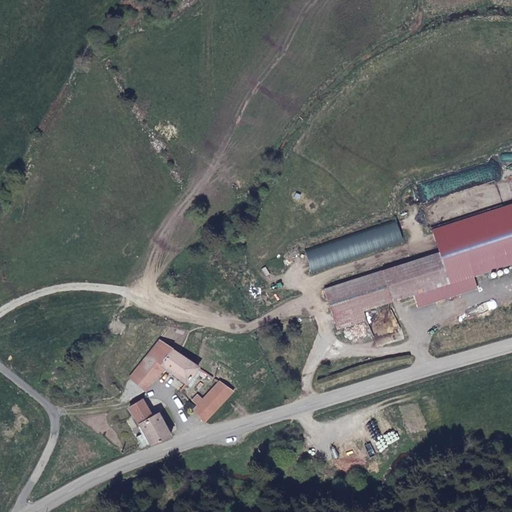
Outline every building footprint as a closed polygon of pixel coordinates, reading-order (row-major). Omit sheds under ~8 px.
[(511,204),(431,230),(439,254),(449,284),(413,295),(417,308),(478,289),(474,277),(511,265),(511,204)] [(396,220),(304,249),(311,272),(403,242),(396,220)] [(413,295),(449,284),(439,254),(324,290),(337,329),(366,320),(363,311),(413,295)] [(129,377),(146,392),(164,368),(187,383),(199,367),(159,340),(129,377)] [(205,420),(233,391),(219,381),(193,408),(205,420)] [(150,415),(141,396),(127,406),(142,433),(135,437),(141,449),(147,445),(148,445),(149,447),(169,435),(156,412),(150,415)]
